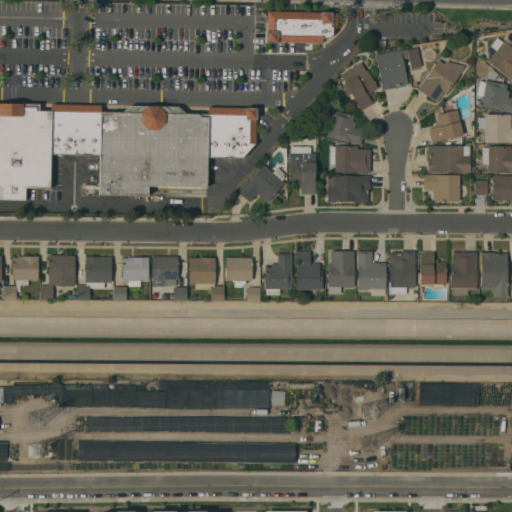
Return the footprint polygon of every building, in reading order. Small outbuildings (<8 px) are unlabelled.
[(337,13),(337,28),(332,28),(332,34),(327,39),(321,38),(321,43),(276,42),(266,42),(267,11),(337,13)] [(511,80),(487,62),(503,40),(504,41),(507,36),(511,40),(511,80)] [(374,55),(400,49),(400,51),(416,47),(421,66),(410,69),(409,64),(408,64),(407,62),(409,62),(408,57),(401,59),(402,62),(404,62),(404,65),(403,65),(408,84),(395,86),(396,87),(382,90),(374,55)] [(417,89),(425,77),(437,60),(444,64),(446,61),(464,66),(458,74),(459,75),(446,94),(443,92),(436,102),(417,89)] [(360,111),(350,94),(348,95),(341,85),(345,83),(340,74),(360,62),(364,70),(366,69),(377,88),(370,92),(372,94),(368,97),(372,103),(360,111)] [(479,80),(484,81),(485,80),(506,84),(505,90),(509,91),(507,97),(511,98),(511,112),(480,106),(482,96),(476,95),(479,80)] [(0,103),(39,104),(39,111),(50,111),(51,104),(100,105),(100,112),(123,112),(129,105),(177,106),(186,114),(207,114),(207,107),(256,108),(255,143),(242,158),(207,157),(206,187),(148,185),(147,196),(98,194),(99,155),(50,154),(49,188),(25,187),(25,200),(0,199),(0,103)] [(431,142),(428,129),(435,127),(434,123),(437,122),(436,114),(456,109),(459,121),(462,135),(431,142)] [(325,136),(331,110),(353,115),(352,121),(355,122),(354,127),(364,130),(361,144),(325,136)] [(511,114),(511,128),(511,143),(507,143),(507,142),(484,142),(484,128),(477,128),(477,117),(484,117),(484,114),(511,114)] [(334,172),(334,164),(329,164),(330,146),(334,146),(357,146),(357,149),(370,149),(370,172),(334,172)] [(463,146),(470,146),(470,155),(469,155),(469,172),(427,172),(427,146),(463,146)] [(511,172),(488,172),(488,164),(481,164),(481,147),(487,147),(487,146),(510,146),(510,150),(511,150),(511,172)] [(301,194),(301,186),(297,186),(297,183),(288,183),(289,153),(314,153),(314,194),(301,194)] [(263,164),(272,172),(276,167),(283,173),(283,178),(281,181),(284,183),(266,202),(256,193),(248,202),(238,192),(263,164)] [(459,201),(433,201),(433,189),(423,189),(423,174),(433,174),(433,175),(459,175),(459,201)] [(326,202),(326,176),(359,176),(359,175),(363,175),(369,175),(370,175),(370,190),(368,190),(368,201),(326,202)] [(511,199),(492,199),(492,175),(511,175),(511,199)] [(474,194),(474,180),(487,180),(487,194),(474,194)] [(296,289),(295,251),(309,251),(309,263),(318,263),(318,271),(321,271),(321,289),(296,289)] [(352,287),(340,287),(340,294),(327,294),(327,287),(326,287),(327,264),(330,264),(330,251),(353,251),(352,287)] [(357,251),(371,251),(371,262),(385,262),(385,289),(384,289),(383,295),(370,295),(370,289),(357,289),(357,251)] [(414,287),(405,287),(405,294),(389,294),(389,288),(388,288),(388,253),(400,253),(400,251),(414,251),(414,287)] [(433,252),(433,260),(437,260),(437,263),(445,263),(445,284),(442,284),(442,287),(432,286),(432,284),(419,284),(419,283),(417,283),(417,272),(419,272),(419,252),(433,252)] [(476,252),(476,265),(475,265),(475,287),(450,287),(449,264),(453,264),(453,252),(476,252)] [(506,297),(492,297),(492,290),(480,290),(480,284),(478,284),(478,280),(480,280),(480,252),(494,252),(494,253),(506,253),(506,297)] [(264,289),(265,270),(263,270),(263,266),(270,266),(270,263),(277,263),(277,253),(291,253),(291,289),(264,289)] [(48,255),(74,255),(74,285),(71,285),(71,286),(54,285),(48,285),(48,255)] [(37,280),(11,279),(11,257),(17,257),(17,256),(38,256),(37,280)] [(85,256),(111,257),(110,282),(84,282),(85,256)] [(177,256),(177,279),(175,279),(175,285),(160,285),(160,279),(151,279),(151,256),(177,256)] [(147,281),(121,280),(121,258),(128,258),(128,257),(148,257),(147,281)] [(214,283),(188,283),(188,257),(214,257),(214,283)] [(251,257),(251,280),(225,280),(225,257),(251,257)] [(39,285),(52,285),(52,287),(58,287),(57,300),(39,299),(39,285)] [(75,299),(75,285),(85,285),(88,285),(88,299),(75,299)] [(2,286),(15,286),(15,294),(20,294),(20,299),(2,299),(2,286)] [(125,299),(112,299),(112,286),(125,286),(125,299)] [(222,286),(223,300),(210,300),(210,286),(222,286)] [(186,287),(186,300),(173,300),(173,298),(169,298),(169,294),(173,294),(173,287),(186,287)] [(259,301),(245,301),(246,287),(259,287),(259,301)] [(46,384),(0,385),(0,402),(11,402),(11,395),(47,394),(46,384)] [(270,405),(264,389),(253,392),(258,409),(270,405)]
